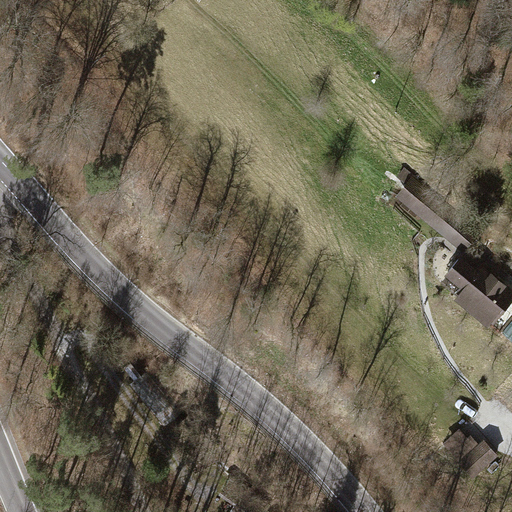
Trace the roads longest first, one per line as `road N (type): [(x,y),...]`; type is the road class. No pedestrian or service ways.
road 1 (tertiary): [(365,511),(320,458),(247,389),(150,316),(0,162)]
road 2 (track): [(511,435),(442,350),(423,313),(414,261),(429,242),(474,257)]
